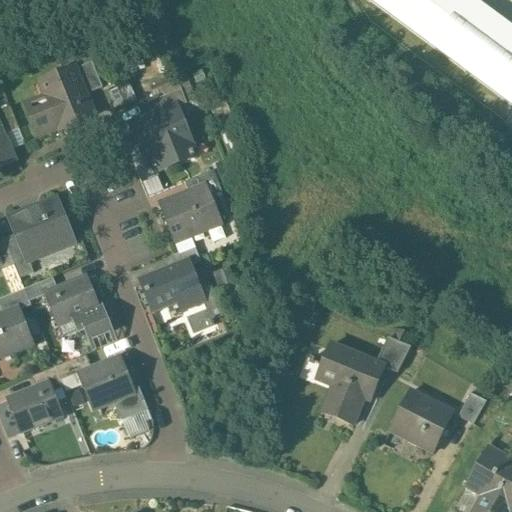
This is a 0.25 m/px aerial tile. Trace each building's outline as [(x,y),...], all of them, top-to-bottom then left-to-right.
[(511,29),(472,0),(437,0),(413,31),(511,105),(511,29)] [(92,63),(74,70),(84,96),(102,89),(92,63)] [(74,70),(41,84),(51,109),(31,117),(39,137),(59,129),(60,131),(93,117),(84,96),(74,70)] [(181,91),(155,101),(160,114),(175,108),(176,109),(186,105),(181,91)] [(160,114),(131,126),(145,163),(167,154),(172,166),(195,158),(176,109),(175,108),(160,114)] [(10,110),(0,113),(0,124),(6,141),(7,140),(11,150),(24,145),(10,110)] [(0,124),(0,168),(16,162),(11,150),(7,140),(6,141),(0,124)] [(213,172),(184,183),(189,194),(206,187),(210,197),(222,193),(213,172)] [(189,194),(159,206),(173,243),(221,224),(210,197),(206,187),(189,194)] [(55,202),(10,220),(16,235),(26,261),(28,261),(72,243),(55,202)] [(16,235),(3,241),(14,266),(19,279),(33,274),(28,261),(26,261),(16,235)] [(3,241),(0,241),(0,266),(2,271),(14,266),(3,241)] [(195,248),(172,257),(176,268),(188,263),(190,268),(201,263),(195,248)] [(176,268),(140,282),(152,313),(178,303),(181,311),(204,302),(190,268),(188,263),(176,268)] [(86,278),(44,295),(44,296),(56,325),(72,318),(74,322),(100,312),(99,309),(86,278)] [(52,279),(24,291),(28,303),(44,296),(44,295),(57,290),(52,279)] [(24,291),(0,300),(0,309),(3,317),(19,311),(30,307),(28,303),(24,291)] [(100,312),(74,322),(73,322),(73,323),(74,323),(78,333),(85,331),(89,341),(110,333),(101,308),(99,309),(100,312)] [(3,317),(0,317),(0,357),(32,345),(19,311),(3,317)] [(207,312),(188,319),(193,334),(212,326),(210,322),(209,323),(205,313),(208,312),(207,312)] [(410,348),(387,339),(376,364),(384,368),(383,369),(397,374),(410,348)] [(376,364),(330,345),(322,365),(339,373),(324,408),(355,421),(364,400),(370,402),(383,369),(384,368),(376,364)] [(85,356),(55,368),(62,384),(79,377),(79,376),(91,371),(85,356)] [(91,371),(79,376),(79,377),(93,411),(115,402),(133,394),(119,360),(91,371)] [(55,368),(31,378),(36,389),(49,384),(53,394),(63,389),(62,384),(55,368)] [(36,389),(6,401),(20,434),(46,424),(44,420),(60,414),(53,394),(49,384),(36,389)] [(133,394),(115,402),(123,421),(145,412),(138,392),(133,394)] [(452,414),(410,393),(390,432),(433,454),(452,414)] [(469,394),(458,418),(473,425),(486,402),(469,394)] [(511,511),(511,470),(485,455),(467,487),(488,500),(480,511),(507,511),(508,511),(509,511),(511,511)]
